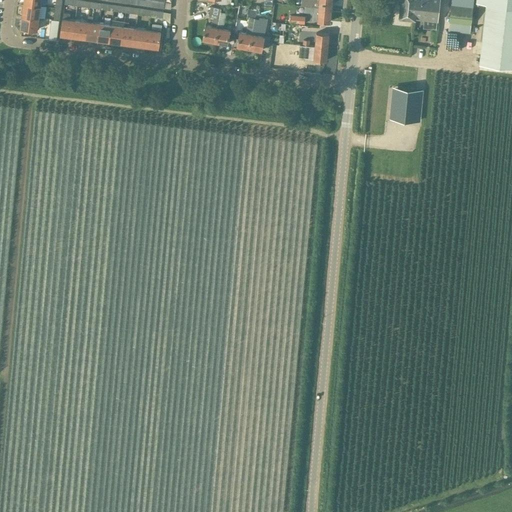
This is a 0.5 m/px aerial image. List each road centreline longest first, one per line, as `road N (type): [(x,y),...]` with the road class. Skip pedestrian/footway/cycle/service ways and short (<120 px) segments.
road 1 (tertiary): [(312,511),(350,87)]
road 2 (residential): [(176,62),(6,40),(8,0)]
road 3 (residential): [(350,87),(176,62)]
